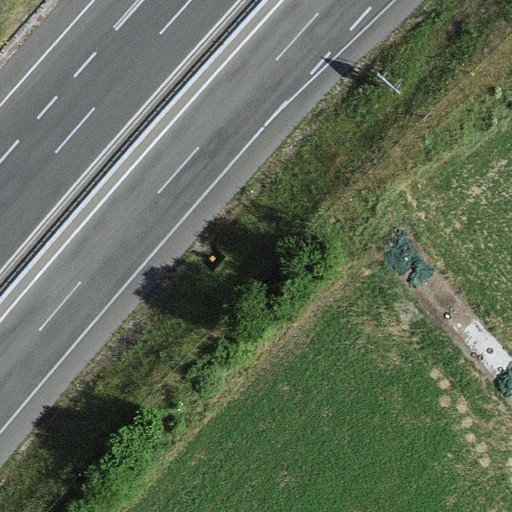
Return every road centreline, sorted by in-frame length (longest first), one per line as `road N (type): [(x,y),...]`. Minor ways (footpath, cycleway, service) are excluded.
road 1 (motorway): [(0,381),(334,0)]
road 2 (motorway): [(185,0),(0,213)]
